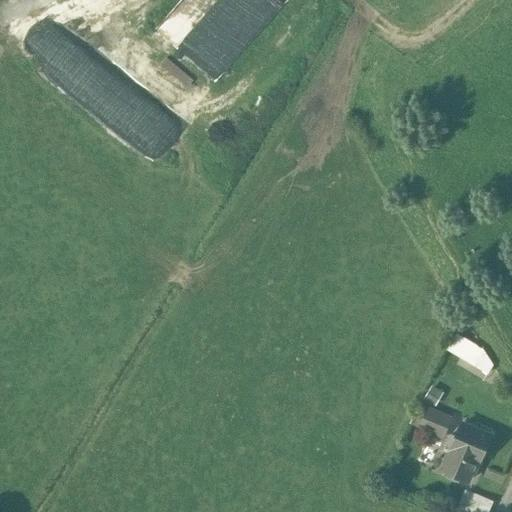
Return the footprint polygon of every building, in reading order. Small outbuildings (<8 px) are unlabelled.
[(75,0),(80,9),(96,0),(75,0)] [(186,49),(218,0),(188,0),(165,34),(186,49)] [(481,350),(470,342),(461,357),(473,364),(481,350)] [(451,419),(427,409),(419,427),(443,437),(451,419)] [(461,423),(441,470),(467,481),(474,465),(476,466),(490,436),(461,423)] [(465,511),(487,511),(492,497),(463,489),(457,510),(465,511)]
